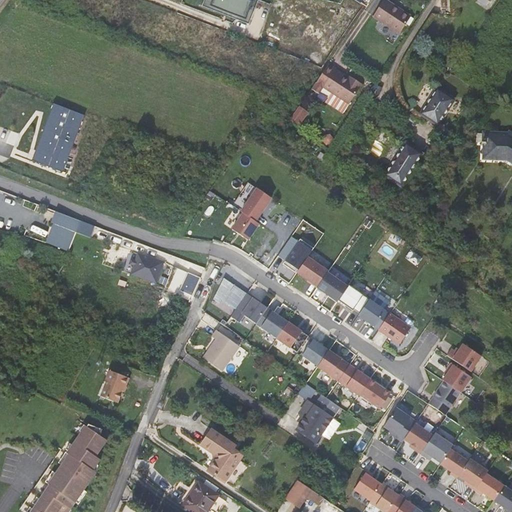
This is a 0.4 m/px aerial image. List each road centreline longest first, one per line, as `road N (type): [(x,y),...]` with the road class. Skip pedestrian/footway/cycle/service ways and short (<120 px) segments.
road 1 (residential): [(0,182),(146,238),(241,261),(393,368),(413,363),(430,338)]
road 2 (residential): [(107,511),(211,268)]
road 3 (unknown): [(435,0),(390,79),(393,102),(424,136)]
road 4 (unknown): [(175,354),(281,414)]
